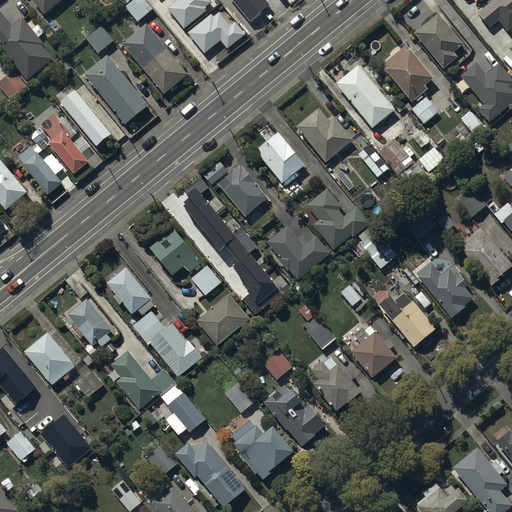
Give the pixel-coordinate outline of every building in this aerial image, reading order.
[(33,0),(45,13),(60,0),(33,0)] [(146,0),(130,0),(125,5),(138,21),(153,8),(146,0)] [(175,0),(168,6),(184,27),(209,8),(206,6),(211,1),(210,0),(175,0)] [(249,0),(231,0),(226,4),(239,20),(255,8),(249,0)] [(511,0),(495,0),(478,13),(488,26),(500,17),(509,30),(511,27),(511,0)] [(44,42),(22,15),(11,24),(0,9),(0,44),(26,77),(53,56),(42,43),(44,42)] [(211,13),(188,31),(205,52),(221,39),(227,47),(245,33),(235,20),(230,25),(219,11),(214,15),(211,13)] [(438,12),(413,32),(443,68),(456,57),(453,52),(464,44),(438,12)] [(147,22),(123,41),(164,92),(188,73),(147,22)] [(102,25),(86,37),(98,52),(113,39),(102,25)] [(406,51),(381,71),(412,107),(428,95),(425,91),(434,85),(406,51)] [(108,54),(84,72),(125,122),(149,104),(108,54)] [(476,67),(460,80),(483,108),(478,113),(490,127),(511,107),(511,90),(511,88),(511,87),(511,81),(500,67),(485,78),(476,67)] [(13,69),(0,79),(0,86),(10,98),(26,85),(13,69)] [(359,72),(336,90),(373,134),(395,115),(359,72)] [(76,90),(62,101),(97,145),(111,134),(76,90)] [(438,116),(425,101),(411,112),(424,128),(438,116)] [(329,121),(318,108),(297,125),(326,161),(353,139),(334,117),(329,121)] [(54,112),(41,123),(53,137),(48,141),(74,171),(89,159),(70,137),(73,134),(54,112)] [(454,141),(448,147),(455,155),(483,130),(471,117),(462,125),(464,127),(451,139),(454,141)] [(305,164),(277,132),(255,151),(281,183),(305,164)] [(394,143),(379,157),(400,181),(415,169),(394,143)] [(31,144),(17,155),(23,162),(22,162),(48,193),(63,181),(56,173),(64,167),(52,153),(44,159),(37,150),(36,150),(31,144)] [(434,145),(418,158),(428,171),(444,158),(434,145)] [(369,149),(358,158),(378,181),(388,173),(369,149)] [(0,155),(0,200),(6,208),(28,190),(0,155)] [(221,164),(204,179),(212,188),(228,173),(221,164)] [(267,197),(240,165),(218,184),(244,216),(267,197)] [(343,207),(326,188),(306,205),(318,219),(312,224),(333,249),(351,235),(353,236),(369,222),(356,206),(344,216),(339,210),(343,207)] [(473,196),(458,208),(471,223),(485,210),(473,196)] [(193,218),(186,223),(211,254),(212,253),(215,256),(223,250),(220,247),(236,234),(211,203),(205,209),(202,206),(191,215),(193,218)] [(416,204),(397,218),(417,244),(436,229),(416,204)] [(443,213),(436,220),(446,232),(454,225),(443,213)] [(511,217),(502,226),(511,238),(511,217)] [(301,246),(285,226),(266,242),(278,257),(277,259),(287,271),(288,269),(296,279),(329,253),(315,235),(301,246)] [(203,262),(174,227),(150,247),(172,275),(184,265),(190,272),(203,262)] [(480,228),(459,245),(464,251),(463,252),(492,286),(511,268),(511,264),(485,232),(484,233),(480,228)] [(381,238),(364,251),(380,273),(397,260),(381,238)] [(243,245),(234,253),(253,275),(270,260),(265,254),(256,261),(243,245)] [(432,262),(417,274),(453,317),(466,307),(465,305),(475,297),(465,285),(469,282),(453,263),(441,272),(432,262)] [(207,265),(192,278),(206,293),(220,281),(207,265)] [(132,312),(152,296),(127,266),(107,282),(132,312)] [(391,269),(384,275),(393,287),(400,281),(391,269)] [(351,288),(341,297),(352,311),(362,303),(351,288)] [(250,318),(229,293),(213,307),(197,320),(218,345),(250,318)] [(112,330),(87,298),(68,314),(92,345),(112,330)] [(412,299),(390,318),(414,346),(435,327),(412,299)] [(307,309),(299,316),(308,326),(305,329),(309,334),(308,336),(323,354),(336,343),(307,309)] [(152,311),(135,325),(149,342),(166,327),(152,311)] [(202,357),(172,323),(152,341),(149,343),(179,377),(202,357)] [(75,365),(47,332),(24,351),(49,381),(50,380),(53,383),(75,365)] [(376,337),(351,358),(372,385),(397,364),(376,337)] [(3,347),(0,349),(0,384),(15,404),(36,387),(3,347)] [(289,363),(295,370),(301,365),(288,349),(282,354),(289,363)] [(152,378),(127,350),(111,364),(121,376),(116,381),(139,407),(158,391),(161,389),(152,378)] [(281,356),(265,369),(277,384),(293,371),(281,356)] [(323,361),(312,369),(320,379),(315,384),(337,410),(347,402),(348,403),(361,392),(337,363),(330,369),(323,361)] [(165,367),(152,378),(161,389),(158,391),(162,396),(178,383),(165,367)] [(93,372),(78,384),(88,396),(103,384),(93,372)] [(237,382),(225,394),(241,412),(254,401),(237,382)] [(289,393),(268,409),(274,417),(302,453),(317,442),(315,439),(326,431),(310,411),(305,413),(294,400),(289,393)] [(184,397),(168,410),(190,437),(206,423),(184,397)] [(70,466),(90,448),(62,416),(42,434),(70,466)] [(250,425),(231,440),(237,447),(234,449),(241,458),(240,459),(256,479),(258,478),(264,486),(295,461),(272,434),(264,440),(257,430),(255,431),(250,425)] [(510,431),(496,442),(511,462),(511,431),(511,432),(510,431)] [(20,432),(7,442),(22,459),(34,449),(20,432)] [(189,442),(175,453),(196,478),(198,476),(224,507),(247,489),(208,441),(196,451),(189,442)] [(161,444),(146,457),(162,477),(177,464),(161,444)] [(477,448),(453,468),(488,511),(503,511),(511,505),(500,491),(507,485),(499,474),(504,471),(495,461),(491,465),(477,448)] [(126,482),(116,491),(133,511),(140,511),(146,507),(126,482)] [(0,511),(11,511),(16,508),(0,488),(0,511)] [(418,510),(415,511),(465,511),(468,510),(456,496),(447,503),(435,488),(422,498),(425,501),(416,508),(418,510)] [(190,511),(173,491),(152,508),(154,511),(190,511)]
